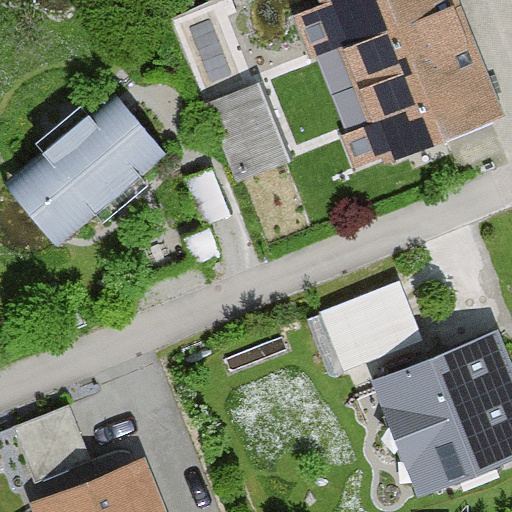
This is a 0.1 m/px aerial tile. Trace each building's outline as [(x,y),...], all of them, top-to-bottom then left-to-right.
[(357,0),(354,1),(383,82),(509,36),(496,0),(357,0)] [(511,128),(511,43),(509,36),(383,82),(414,164),(511,128)] [(214,84),(244,168),(293,151),(264,67),(214,84)] [(139,97),(33,191),(99,264),(205,170),(139,97)] [(271,220),(251,167),(219,179),(239,232),(271,220)] [(400,280),(318,312),(342,373),(424,341),(400,280)] [(511,360),(499,330),(371,382),(418,497),(511,458),(511,360)] [(70,394),(13,417),(36,472),(92,449),(70,394)] [(197,511),(180,466),(64,511),(197,511)]
